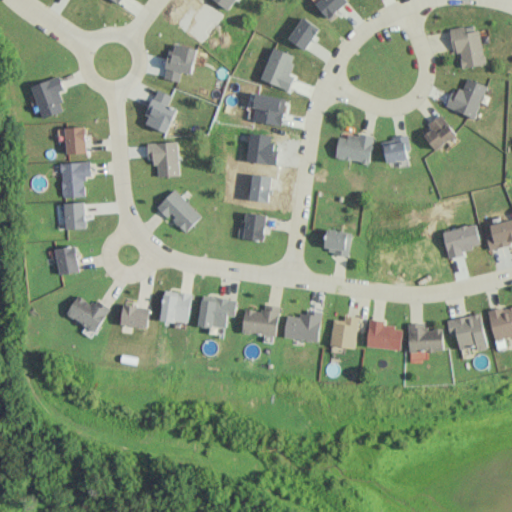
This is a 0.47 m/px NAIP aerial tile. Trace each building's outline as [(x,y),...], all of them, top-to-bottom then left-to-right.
[(235,0),(215,0),(230,9),(235,0)] [(318,0),(315,3),(329,18),(348,0),(347,0),(318,0)] [(288,38),(305,49),(320,27),(303,16),(288,38)] [(479,29),(466,32),(464,25),(449,28),(453,53),(459,52),(462,68),(485,64),(479,29)] [(180,81),(182,71),(192,74),(198,48),(175,43),(173,50),(169,49),(163,77),(180,81)] [(59,92),(65,89),(60,75),(31,86),(43,118),(65,110),(59,92)] [(488,86),(466,77),(459,93),(452,90),(446,106),(474,118),(488,86)] [(173,95),(158,89),(143,122),(167,132),(178,108),(169,105),(173,95)] [(422,130),(437,150),(457,134),(442,115),(422,130)] [(66,127),(67,153),(87,153),(86,126),(66,127)] [(374,136),(349,132),(348,137),(339,136),(335,158),(369,163),(374,136)] [(386,162),(411,158),(407,135),(383,139),(386,162)] [(156,176),(179,175),(178,141),(147,142),(148,157),(155,157),(156,176)] [(62,196),(85,195),(84,177),(91,176),(91,161),(61,162),(62,196)] [(201,216),(174,188),(157,206),(168,217),(170,215),(186,231),(201,216)] [(66,228),(85,227),(84,202),(65,202),(66,228)] [(263,240),(267,214),(247,211),(243,237),(263,240)] [(487,234),(490,249),(511,243),(511,218),(490,224),(492,233),(487,234)] [(324,251),(349,254),(352,232),(327,229),(324,251)] [(54,248),(60,274),(80,270),(74,244),(54,248)] [(192,293),(163,289),(160,319),(188,323),(192,293)] [(108,309),(77,292),(66,315),(96,331),(108,309)] [(236,298),(201,296),(199,325),(226,327),(227,315),(235,315),(236,298)] [(149,307),(123,304),(120,324),(147,328),(149,307)] [(277,336),(280,305),(263,304),(263,310),(245,308),(242,332),(277,336)] [(511,335),(511,304),(489,312),(497,340),(511,335)] [(287,315),(284,336),(318,341),(322,312),(301,309),(300,316),(287,315)] [(449,318),(451,335),(458,334),(460,349),(478,347),(478,349),(487,348),(483,314),(449,318)] [(357,347),(358,316),(344,315),(344,319),(333,318),(332,346),(357,347)] [(368,345),(401,349),(404,325),(370,321),(368,345)] [(444,328),(427,329),(426,322),(409,323),(410,351),(445,350),(444,328)]
